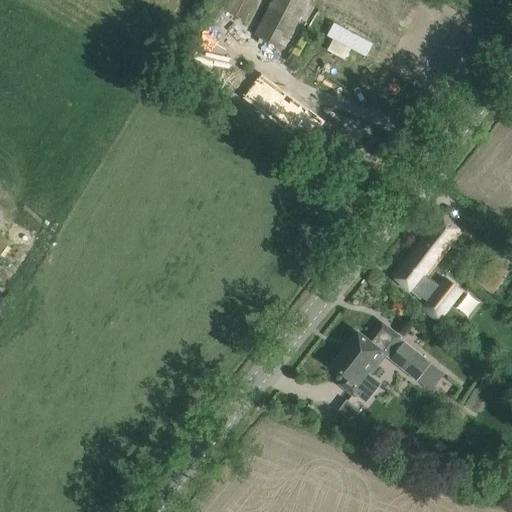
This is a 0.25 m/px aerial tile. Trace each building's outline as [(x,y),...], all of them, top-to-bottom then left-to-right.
[(245,23),(256,0),(213,0),(211,6),(245,23)] [(297,0),(271,0),(253,35),(283,51),(307,5),(297,0)] [(212,69),(181,53),(167,79),(198,95),(212,69)] [(261,77),(244,100),(306,145),(323,122),(261,77)] [(427,275),(461,232),(439,215),(391,275),(420,298),(421,296),(427,301),(439,284),(427,275)] [(492,261),(476,282),(492,294),(508,273),(492,261)] [(461,290),(445,277),(422,307),(438,320),(461,290)] [(430,363),(431,363),(381,323),(367,341),(358,333),(331,366),(345,377),(340,384),(353,395),(354,393),(363,400),(377,382),(369,375),(384,355),(417,381),(417,380),(430,390),(443,373),(430,363)] [(499,447),(491,465),(505,471),(509,461),(504,459),(508,451),(499,447)]
